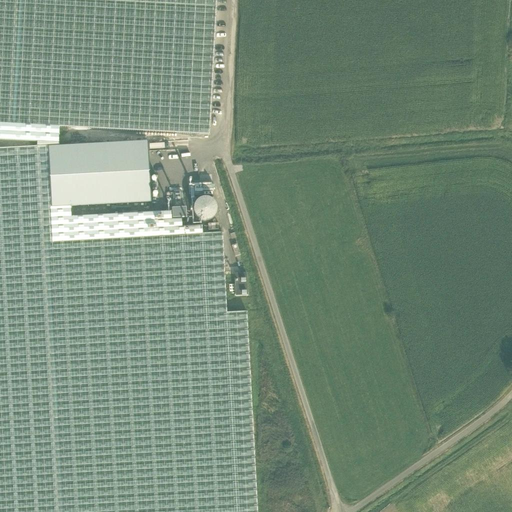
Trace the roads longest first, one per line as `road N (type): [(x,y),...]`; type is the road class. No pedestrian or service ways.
road 1 (track): [(339,511),(225,152),(234,0)]
road 2 (track): [(350,511),(511,393)]
